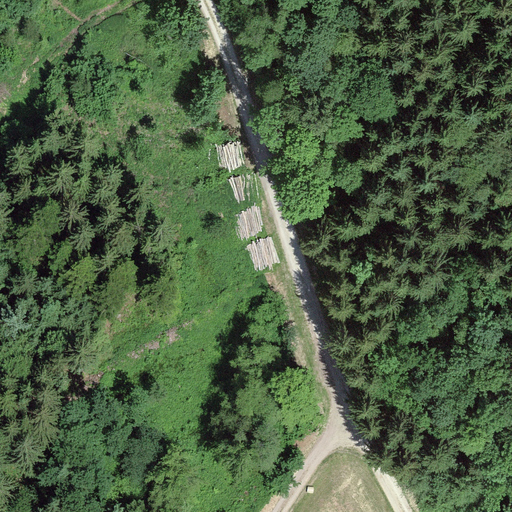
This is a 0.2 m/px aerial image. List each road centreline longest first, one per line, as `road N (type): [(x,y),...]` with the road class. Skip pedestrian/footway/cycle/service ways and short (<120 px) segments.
road 1 (track): [(410,511),(340,395),(206,0)]
road 2 (track): [(340,395),(268,511)]
